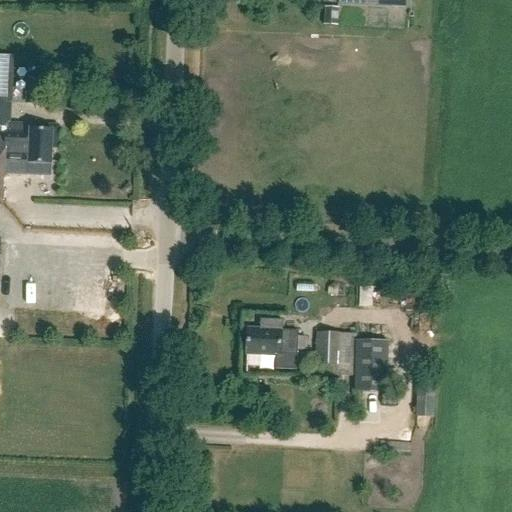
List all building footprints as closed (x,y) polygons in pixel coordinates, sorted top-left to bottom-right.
[(410,9),(410,0),(339,0),(339,6),(410,9)] [(338,9),(325,9),(324,25),(337,26),(338,9)] [(27,85),(27,95),(41,96),(42,85),(27,85)] [(0,199),(3,200),(5,161),(28,161),(28,164),(51,164),(52,131),(30,130),(30,136),(6,135),(8,104),(0,103),(0,199)] [(260,329),(247,329),(246,355),(275,356),(275,369),(297,370),(298,331),(282,331),(282,320),(260,320),(260,329)] [(354,366),(354,334),(316,333),(315,365),(354,366)] [(356,342),(355,394),(387,395),(388,343),(356,342)] [(436,379),(419,378),(418,409),(435,410),(436,379)]
